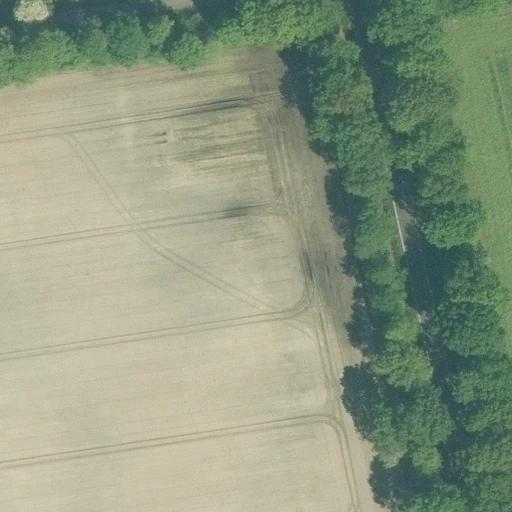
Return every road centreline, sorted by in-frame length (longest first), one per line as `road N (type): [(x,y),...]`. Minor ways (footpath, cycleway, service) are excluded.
road 1 (tertiary): [(349,0),(465,511)]
road 2 (unclassified): [(0,38),(246,0)]
